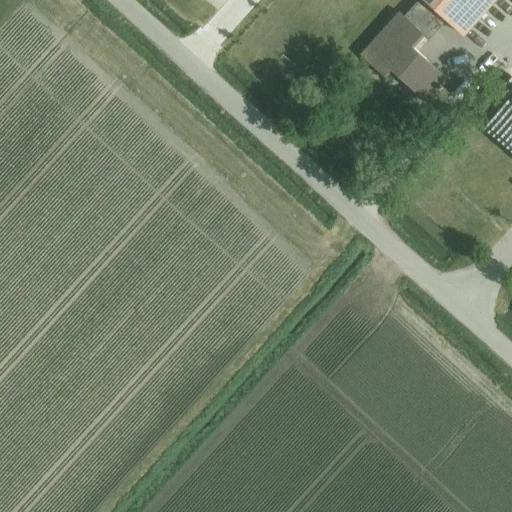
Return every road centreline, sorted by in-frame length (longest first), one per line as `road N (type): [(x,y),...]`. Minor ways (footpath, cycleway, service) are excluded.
road 1 (tertiary): [(511,357),(118,0)]
road 2 (unknown): [(351,211),(489,43),(511,27)]
